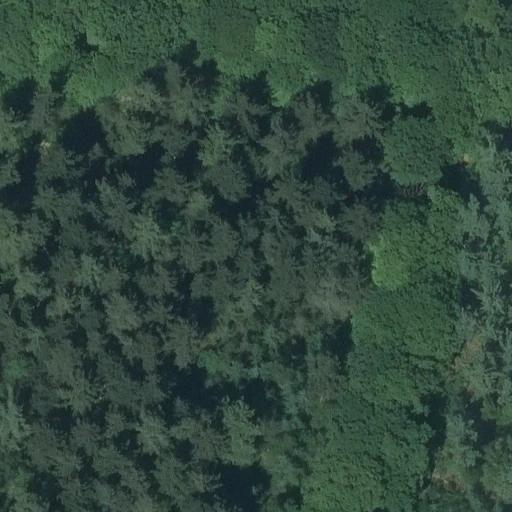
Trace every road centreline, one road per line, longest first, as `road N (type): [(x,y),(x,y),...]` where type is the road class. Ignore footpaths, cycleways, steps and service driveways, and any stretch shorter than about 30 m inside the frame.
road 1 (track): [(472,72),(0,41)]
road 2 (track): [(375,511),(472,72)]
